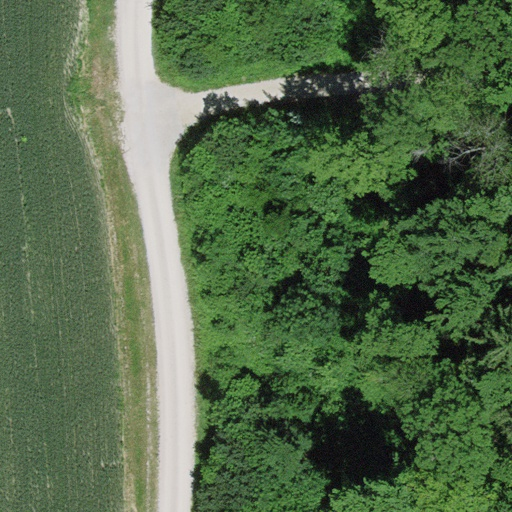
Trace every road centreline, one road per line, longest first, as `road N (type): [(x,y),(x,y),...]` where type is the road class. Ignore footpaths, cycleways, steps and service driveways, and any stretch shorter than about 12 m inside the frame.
road 1 (track): [(152,511),(150,266),(133,100),(112,0)]
road 2 (track): [(511,78),(471,72),(133,100)]
